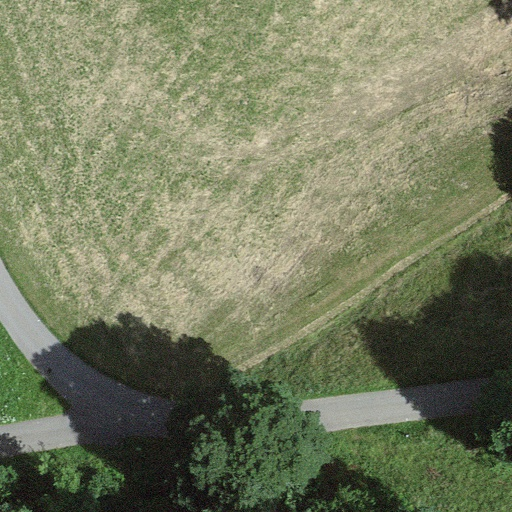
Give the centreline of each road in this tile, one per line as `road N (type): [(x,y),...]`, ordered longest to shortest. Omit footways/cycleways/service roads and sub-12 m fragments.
road 1 (unclassified): [(511,370),(224,385)]
road 2 (unclassified): [(224,385),(54,357),(0,278)]
road 3 (unclassified): [(0,478),(224,385)]
